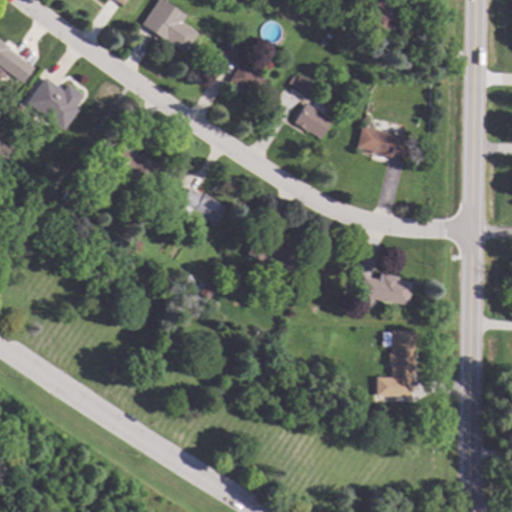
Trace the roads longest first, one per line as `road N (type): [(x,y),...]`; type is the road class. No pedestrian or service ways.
road 1 (residential): [(21,0),(99,61),(353,219),(466,230)]
road 2 (secondary): [(470,0),(466,511)]
road 3 (residential): [(0,349),(249,511)]
